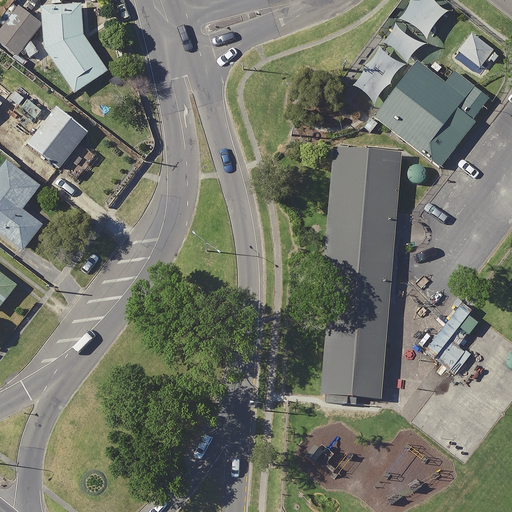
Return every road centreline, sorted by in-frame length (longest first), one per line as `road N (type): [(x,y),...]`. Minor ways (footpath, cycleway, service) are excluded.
road 1 (secondary): [(82,357),(124,316),(159,265),(178,218),(185,168),(174,97),(183,65)]
road 2 (secondary): [(183,65),(207,90),(246,238),(240,373)]
road 3 (secondary): [(29,511),(33,448),(82,357)]
road 4 (secondary): [(240,373),(199,466),(159,511)]
road 5 (secondary): [(240,373),(234,511)]
road 6 (tertiary): [(176,42),(301,0)]
